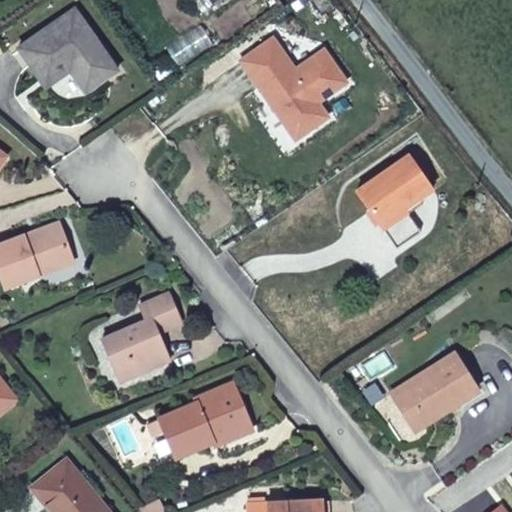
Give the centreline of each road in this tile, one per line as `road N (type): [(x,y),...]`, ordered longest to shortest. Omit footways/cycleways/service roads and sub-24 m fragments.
road 1 (residential): [(107,154),(403,511)]
road 2 (residential): [(358,0),(511,197)]
